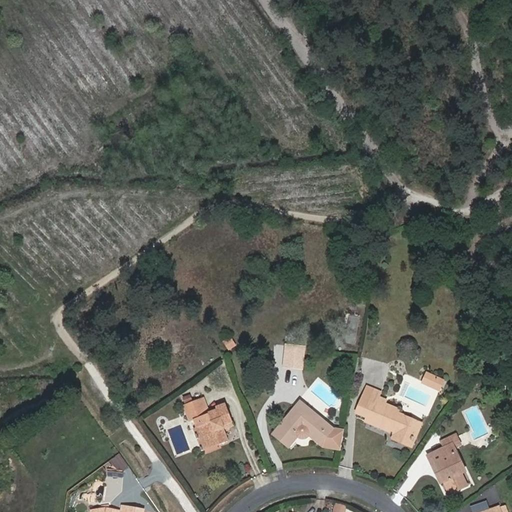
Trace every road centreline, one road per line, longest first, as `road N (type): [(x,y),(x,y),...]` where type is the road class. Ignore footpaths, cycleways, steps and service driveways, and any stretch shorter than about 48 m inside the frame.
road 1 (track): [(78,347),(195,511)]
road 2 (residential): [(395,511),(373,496),(311,486),(266,498),(251,511)]
road 3 (unknown): [(289,492),(265,422),(292,377)]
road 4 (unknown): [(342,487),(368,365)]
